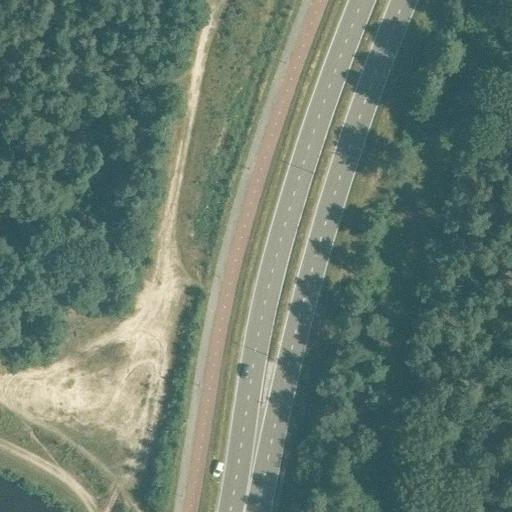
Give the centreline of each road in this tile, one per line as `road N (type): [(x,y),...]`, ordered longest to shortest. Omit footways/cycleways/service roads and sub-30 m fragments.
road 1 (secondary): [(256,511),(309,272),(405,0)]
road 2 (secondary): [(363,0),(269,283),(228,511)]
road 3 (track): [(0,444),(79,483),(96,511)]
